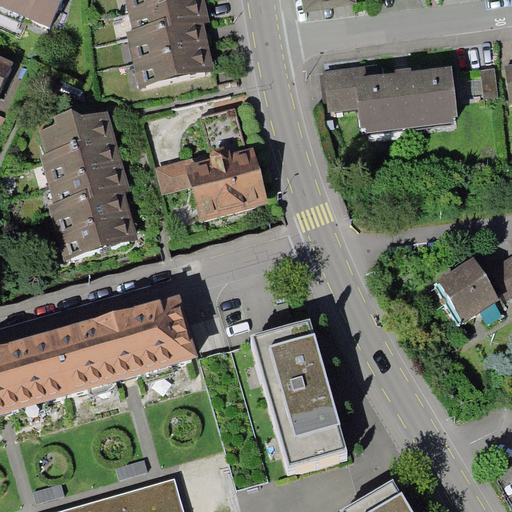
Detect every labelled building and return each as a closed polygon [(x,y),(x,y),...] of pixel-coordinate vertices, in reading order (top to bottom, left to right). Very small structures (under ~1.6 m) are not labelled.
[(0,0),(0,24),(46,43),(62,0),(0,0)] [(115,0),(136,98),(212,83),(195,0),(115,0)] [(361,135),(458,124),(451,70),(376,79),(375,67),(328,73),(332,111),(358,108),(361,135)] [(188,236),(264,215),(235,114),(195,125),(205,161),(153,176),(160,203),(177,198),(188,236)] [(60,266),(134,248),(103,127),(30,146),(60,266)] [(511,255),(489,268),(508,300),(511,297),(511,255)] [(496,303),(472,264),(436,285),(460,324),(496,303)] [(0,427),(196,371),(178,310),(0,361),(0,427)] [(292,476),(348,459),(309,331),(253,348),(292,476)] [(416,511),(400,483),(349,511),(416,511)] [(181,511),(174,484),(81,511),(181,511)]
